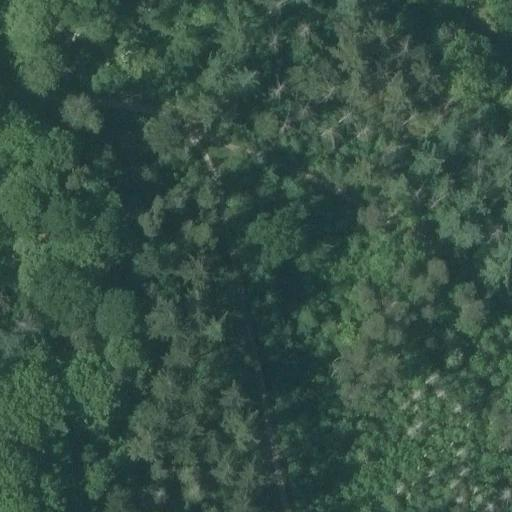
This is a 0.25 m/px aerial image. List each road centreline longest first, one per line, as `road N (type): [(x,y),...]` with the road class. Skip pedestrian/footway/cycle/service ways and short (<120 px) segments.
road 1 (track): [(202,113),(286,511)]
road 2 (unknown): [(511,311),(225,119),(165,109)]
road 3 (track): [(165,109),(0,85)]
